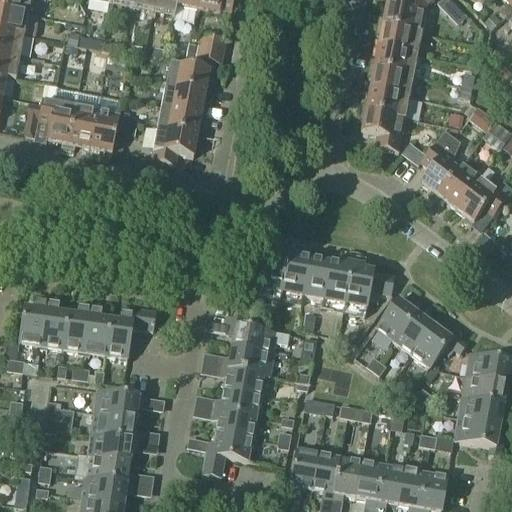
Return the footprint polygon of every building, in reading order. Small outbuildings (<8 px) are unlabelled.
[(0,0),(0,15),(28,20),(31,0),(0,0)] [(88,0),(87,5),(106,8),(106,13),(109,14),(111,0),(88,0)] [(111,0),(109,14),(112,14),(113,10),(131,13),(133,0),(111,0)] [(133,0),(131,13),(149,17),(148,21),(151,22),(155,0),(133,0)] [(173,22),(174,22),(176,12),(177,0),(155,0),(151,22),(154,23),(155,18),(173,22)] [(177,0),(176,12),(193,16),(192,20),(195,21),(196,16),(199,0),(177,0)] [(222,28),(229,30),(230,23),(234,0),(199,0),(196,16),(223,21),(222,28)] [(378,22),(376,31),(421,40),(427,10),(408,0),(403,0),(403,2),(401,13),(385,10),(382,23),(378,22)] [(433,4),(428,0),(408,0),(427,10),(433,4)] [(454,10),(446,1),(437,10),(445,19),(454,10)] [(499,18),(504,24),(511,16),(511,12),(508,9),(499,18)] [(39,23),(28,20),(0,15),(0,37),(24,42),(35,44),(39,23)] [(421,40),(376,31),(374,41),(379,42),(377,54),(417,61),(421,40)] [(20,60),(24,42),(0,37),(0,59),(24,64),(25,61),(20,60)] [(201,43),(198,54),(223,59),(225,48),(201,43)] [(198,54),(196,66),(221,71),(223,59),(198,54)] [(370,64),(368,74),(413,83),(417,61),(377,54),(374,65),(370,64)] [(16,84),(19,66),(24,67),(24,64),(0,59),(0,81),(6,82),(6,83),(15,85),(16,84)] [(108,59),(106,71),(126,75),(129,63),(108,59)] [(206,92),(209,77),(169,69),(165,88),(161,87),(160,91),(210,100),(211,93),(206,92)] [(371,84),(368,96),(408,104),(413,83),(368,74),(366,83),(371,84)] [(511,81),(508,77),(499,86),(507,94),(511,88),(511,81)] [(465,79),(463,91),(472,93),(474,81),(465,79)] [(164,95),(161,113),(201,120),(204,106),(208,107),(210,100),(160,91),(159,94),(164,95)] [(458,102),(470,105),(472,94),(460,92),(458,102)] [(60,150),(60,155),(67,156),(75,111),(76,107),(78,100),(59,96),(55,99),(53,107),(42,105),(41,111),(38,126),(37,129),(48,132),(45,147),(60,150)] [(404,125),(408,104),(368,96),(366,108),(361,107),(359,116),(404,125)] [(75,111),(67,156),(74,158),(75,153),(89,156),(97,115),(99,104),(78,100),(76,107),(75,111)] [(103,158),(102,163),(110,165),(121,108),(99,104),(97,115),(89,156),(103,158)] [(28,108),(25,123),(26,123),(38,126),(41,111),(28,108)] [(152,133),(157,134),(201,143),(203,136),(198,135),(201,120),(161,113),(157,131),(153,130),(152,133)] [(375,142),(373,154),(390,157),(398,159),(404,125),(359,116),(358,126),(362,127),(360,139),(375,142)] [(462,121),(452,119),(450,130),(460,132),(462,121)] [(484,141),(494,148),(503,136),(494,128),(484,141)] [(177,161),(192,164),(195,149),(200,150),(201,143),(157,134),(150,168),(175,172),(177,161)] [(511,162),(511,161),(511,142),(502,154),(511,162)] [(420,169),(429,176),(419,189),(430,197),(427,201),(435,207),(462,170),(444,156),(435,149),(420,169)] [(455,216),(479,183),(462,170),(435,207),(442,212),(445,208),(455,216)] [(455,216),(464,223),(461,227),(470,233),(480,240),(511,197),(503,190),(498,197),(479,183),(455,216)] [(151,223),(161,225),(163,215),(153,213),(151,223)] [(240,273),(237,291),(280,299),(289,251),(276,249),(274,261),(264,260),(261,277),(240,273)] [(289,251),(280,299),(301,303),(308,267),(299,266),(301,253),(296,252),(289,251)] [(329,271),(322,307),(344,311),(353,263),(340,260),(338,273),(329,271)] [(353,263),(344,311),(366,315),(369,298),(390,302),(394,283),(363,278),(365,265),(359,264),(353,263)] [(301,303),(322,307),(329,271),(308,267),(301,303)] [(18,350),(34,352),(34,355),(40,356),(47,304),(35,302),(33,316),(23,314),(19,341),(18,350)] [(62,356),(67,320),(57,319),(59,305),(47,304),(40,356),(46,357),(46,354),(62,356)] [(397,307),(375,336),(393,349),(415,320),(408,315),(397,307)] [(82,362),(90,310),(78,308),(76,322),(67,320),(62,356),(77,358),(77,361),(82,362)] [(90,310),(82,362),(88,363),(89,360),(104,362),(109,327),(100,325),(102,312),(90,310)] [(126,368),(131,335),(134,336),(152,338),(153,333),(153,332),(155,319),(121,314),(119,328),(109,327),(104,362),(120,365),(119,367),(126,368)] [(304,318),(301,337),(313,339),(316,320),(304,318)] [(422,325),(415,320),(393,349),(411,362),(432,333),(422,325)] [(231,323),(229,332),(235,333),(231,354),(272,361),(275,349),(287,351),(288,341),(241,333),(242,325),(231,323)] [(453,340),(449,345),(443,341),(432,333),(411,362),(429,375),(442,358),(445,353),(451,357),(458,362),(463,355),(467,351),(460,346),(453,340)] [(445,353),(442,358),(448,362),(451,357),(445,353)] [(231,354),(227,375),(263,382),(269,383),(272,361),(231,354)] [(474,371),(468,369),(466,382),(507,390),(509,377),(511,368),(475,362),(474,371)] [(366,373),(372,378),(379,368),(373,363),(366,373)] [(7,371),(6,377),(14,378),(15,367),(8,366),(7,371)] [(22,379),(24,368),(15,367),(14,378),(22,380),(22,379)] [(378,382),(386,373),(379,368),(372,378),(378,382)] [(58,372),(56,384),(64,385),(66,373),(59,372),(58,372)] [(73,374),(71,386),(79,387),(81,375),(73,374)] [(87,388),(89,376),(81,375),(79,387),(87,388)] [(223,396),(262,403),(263,397),(260,397),(263,382),(227,375),(225,385),(223,396)] [(95,377),(94,389),(102,390),(103,378),(102,378),(95,377)] [(310,381),(298,380),(297,388),(308,390),(310,381)] [(467,404),(503,411),(504,403),(507,390),(466,382),(464,394),(469,396),(467,404)] [(296,395),(300,396),(307,398),(308,390),(297,388),(296,395)] [(430,401),(421,394),(417,400),(426,407),(430,401)] [(260,409),(262,403),(223,396),(220,416),(255,423),(258,409),(260,409)] [(93,420),(135,426),(138,403),(102,398),(101,408),(95,407),(93,420)] [(412,406),(421,413),(426,407),(417,400),(412,406)] [(503,411),(467,404),(466,413),(460,412),(458,425),(499,432),(501,420),(503,411)] [(22,409),(10,408),(9,415),(21,417),(22,409)] [(60,410),(48,409),(47,417),(59,418),(59,415),(60,410)] [(326,409),(325,420),(333,422),(335,411),(326,409)] [(341,412),(339,423),(347,425),(349,414),(341,412)] [(355,426),(357,415),(349,414),(347,425),(355,426)] [(8,423),(20,425),(21,417),(9,415),(8,423)] [(216,439),(254,446),(255,440),(252,439),(255,423),(220,416),(218,428),(216,439)] [(364,416),(362,428),(368,428),(370,429),(372,418),(364,416)] [(46,424),(58,426),(59,418),(47,417),(46,424)] [(96,442),(132,447),(135,426),(93,420),(91,432),(97,433),(96,442)] [(295,426),(282,424),(281,428),(280,432),(293,434),(295,426)] [(501,454),(495,453),(497,445),(499,432),(458,425),(456,437),(461,438),(460,448),(489,453),(488,461),(499,463),(501,454)] [(44,439),(56,441),(56,436),(57,433),(45,431),(44,439)] [(250,451),(253,452),(254,446),(216,439),(212,460),(207,459),(202,481),(220,484),(224,463),(247,467),(250,451)] [(292,441),(279,439),(278,446),(290,449),(292,441)] [(421,441),(419,452),(426,454),(428,442),(421,441)] [(87,462),(129,468),(132,447),(96,442),(95,451),(89,450),(87,462)] [(434,455),(436,444),(428,442),(426,454),(429,454),(434,455)] [(276,454),(289,456),(290,449),(278,446),(277,450),(276,454)] [(296,457),(289,492),(312,496),(319,458),(312,456),(311,460),(296,457)] [(319,458),(312,496),(333,500),(339,465),(324,462),(324,459),(319,458)] [(87,462),(76,461),(73,482),(90,485),(126,490),(129,468),(87,462)] [(355,504),(361,469),(339,465),(333,500),(343,502),(355,504)] [(31,470),(20,469),(20,470),(19,477),(30,478),(31,470)] [(376,508),(382,472),(361,469),(355,504),(365,506),(376,508)] [(382,472),(376,508),(386,510),(397,511),(403,476),(382,472)] [(419,511),(425,480),(403,476),(397,511),(419,511)] [(37,489),(49,490),(50,479),(38,478),(37,489)] [(441,511),(447,484),(425,480),(419,511),(441,511)] [(29,485),(18,484),(17,492),(28,493),(29,485)] [(81,505),(123,511),(126,490),(90,485),(89,493),(83,492),(81,505)] [(15,499),(27,501),(28,493),(17,492),(15,499)] [(35,503),(46,505),(47,500),(48,497),(36,495),(35,503)]
